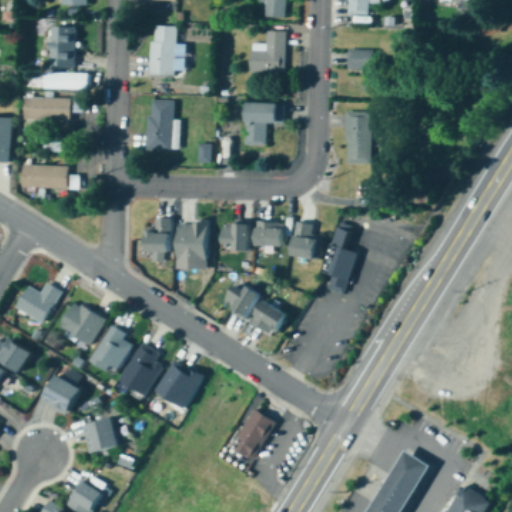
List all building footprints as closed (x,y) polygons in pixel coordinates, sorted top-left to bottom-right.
[(265,0),(265,18),(289,18),(289,0),(265,0)] [(349,0),(349,14),(370,14),(370,0),(349,0)] [(486,0),(456,0),(464,0),(463,8),(493,10),(494,1),(487,1),(486,0)] [(51,69),(76,69),(76,27),(51,27),(51,69)] [(151,75),(176,75),(176,27),(151,27),(151,75)] [(286,32),(266,32),(266,44),(251,44),(251,71),(286,71),(286,32)] [(379,55),(350,54),(350,84),(378,85),(379,55)] [(93,87),(93,71),(52,70),(51,85),(93,87)] [(70,98),(37,98),(37,120),(70,120),(70,98)] [(174,101),(149,101),(148,151),(173,151),(174,101)] [(284,104),(246,103),(245,146),(267,146),(267,124),(284,124),(284,104)] [(11,117),(0,116),(0,163),(10,163),(11,117)] [(370,166),(372,121),(346,120),(344,164),(370,166)] [(201,141),(201,159),(214,160),(214,142),(201,141)] [(68,189),(69,166),(23,165),(22,189),(68,189)] [(172,220),(156,219),(156,230),(147,230),(146,253),(172,254),(172,220)] [(257,247),(285,247),(285,222),(257,222),(257,247)] [(223,251),(251,251),(251,223),(223,223),(223,251)] [(313,236),(315,226),(298,223),(292,257),(320,261),(324,238),(313,236)] [(347,249),(353,227),(340,224),(324,289),(347,295),(357,252),(347,249)] [(178,225),(178,271),(208,271),(208,225),(178,225)] [(262,297),(241,281),(223,305),(245,321),(262,297)] [(44,324),(62,292),(47,284),(41,293),(29,287),(17,309),(44,324)] [(290,317),(267,301),(252,322),(275,339),(290,317)] [(60,330),(92,346),(106,318),(74,302),(60,330)] [(117,376),(137,340),(112,326),(92,362),(117,376)] [(0,361),(23,373),(34,353),(0,334),(0,361)] [(162,356),(144,344),(121,380),(147,396),(167,365),(159,360),(162,356)] [(161,387),(192,405),(210,375),(179,357),(161,387)] [(0,386),(9,372),(0,366),(0,386)] [(83,389),(57,376),(43,403),(68,417),(83,389)] [(256,411),(278,426),(255,461),(233,447),(256,411)] [(94,453),(121,446),(113,419),(87,426),(94,453)] [(409,452),(435,468),(432,473),(427,482),(419,494),(414,504),(408,511),(373,511),(377,506),(382,498),(388,488),(394,478),(401,466),(406,457),(409,452)] [(68,504),(80,511),(94,511),(106,494),(83,479),(68,504)] [(449,511),(464,487),(494,504),(489,511),(449,511)] [(64,511),(66,509),(50,500),(42,511),(64,511)]
